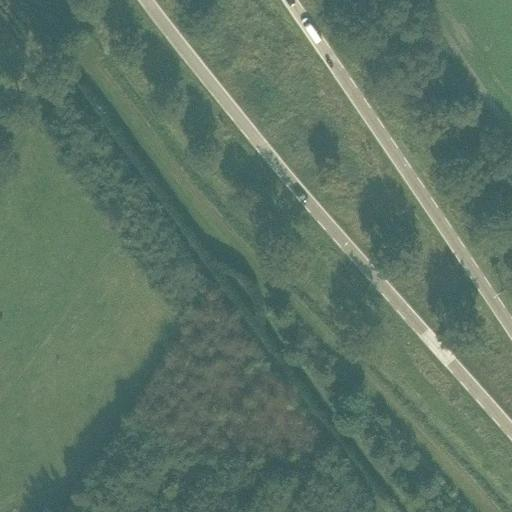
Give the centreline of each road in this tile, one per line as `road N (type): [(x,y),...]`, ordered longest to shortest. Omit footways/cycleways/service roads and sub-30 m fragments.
road 1 (primary): [(145,0),(283,176),(511,435)]
road 2 (primary): [(511,332),(286,0)]
